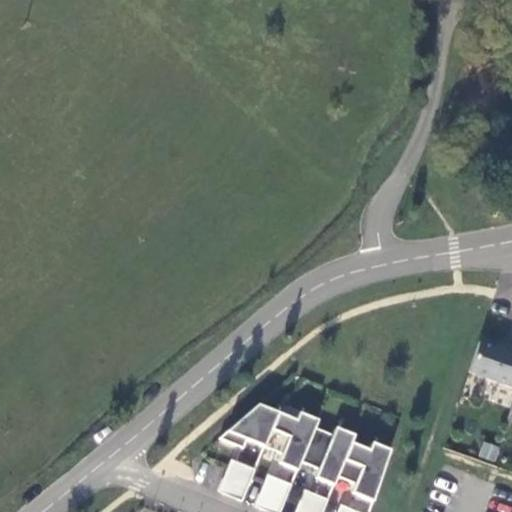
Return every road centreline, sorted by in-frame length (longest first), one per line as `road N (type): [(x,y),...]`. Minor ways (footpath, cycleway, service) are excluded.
road 1 (tertiary): [(107,465),(282,306),(385,262)]
road 2 (unclassified): [(385,262),(379,211),(425,123),(451,0)]
road 3 (tertiary): [(385,262),(511,240)]
